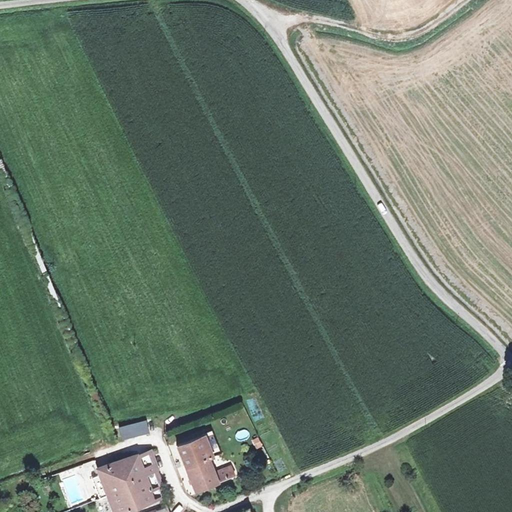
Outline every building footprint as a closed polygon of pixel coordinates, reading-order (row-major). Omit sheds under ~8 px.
[(0,181),(27,248),(105,438),(110,437),(7,184),(0,167),(0,181)] [(115,433),(117,438),(144,432),(141,418),(112,426),(115,433)] [(248,429),(235,429),(235,438),(247,438),(248,429)] [(206,442),(214,439),(210,431),(203,434),(206,442)] [(177,444),(185,465),(206,456),(219,452),(214,439),(206,442),(203,434),(177,444)] [(95,466),(98,474),(106,494),(112,510),(161,493),(148,449),(95,466)] [(206,456),(185,465),(194,488),(233,473),(229,463),(211,470),(206,456)] [(98,497),(106,494),(98,474),(90,477),(98,497)]
